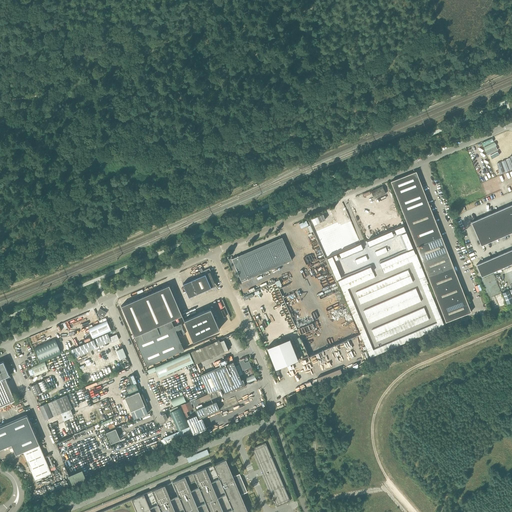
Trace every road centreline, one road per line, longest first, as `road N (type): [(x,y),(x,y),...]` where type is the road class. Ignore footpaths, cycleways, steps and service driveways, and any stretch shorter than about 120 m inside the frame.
road 1 (track): [(511,68),(0,292)]
road 2 (unclassified): [(211,252),(511,123)]
road 3 (track): [(391,485),(322,494),(315,472),(320,405),(337,388),(408,357),(449,353)]
road 4 (track): [(47,94),(67,101),(168,90),(323,0)]
road 5 (unclassified): [(307,511),(266,375),(211,252)]
road 6 (track): [(511,326),(410,371),(389,390),(373,439),(391,485)]
road 7 (track): [(0,103),(124,67),(212,0)]
road 8 (unclassified): [(0,344),(211,252)]
road 9 (track): [(226,153),(190,0)]
